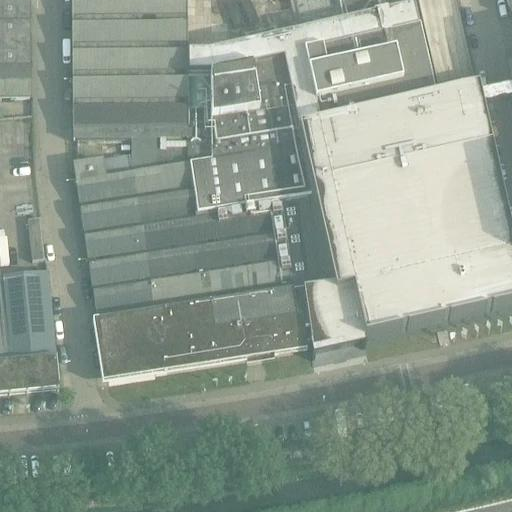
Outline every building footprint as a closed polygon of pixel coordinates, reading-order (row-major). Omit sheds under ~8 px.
[(0,0),(0,10),(31,10),(30,0),(0,0)] [(73,2),(72,2),(73,144),(131,143),(131,160),(131,177),(140,235),(144,261),(148,289),(153,320),(161,372),(162,378),(246,365),(245,360),(272,355),(273,360),(306,355),(305,350),(308,350),(311,363),(314,362),(313,356),(361,345),(362,352),(365,351),(364,345),(511,311),(511,247),(482,114),(494,111),(491,97),(479,100),(478,95),(477,95),(477,94),(434,104),(419,32),(418,32),(413,10),(342,26),(342,27),(207,57),(187,57),(186,1),(185,1),(185,0),(169,0),(73,1),(73,2)] [(269,0),(270,2),(277,0),(294,0),(301,29),(341,20),(342,26),(413,10),(414,10),(411,0),(269,0)] [(0,10),(0,47),(31,47),(31,10),(0,10)] [(31,47),(0,47),(0,83),(30,83),(30,69),(31,69),(31,47)] [(445,99),(475,92),(473,81),(443,89),(445,99)] [(31,83),(30,83),(0,83),(0,102),(31,103),(31,83)] [(511,92),(491,97),(479,100),(482,114),(494,111),(511,106),(511,92)] [(105,182),(76,186),(85,244),(140,235),(131,177),(131,160),(102,164),(105,182)] [(102,164),(73,168),(76,186),(105,182),(102,164)] [(140,235),(85,244),(89,271),(144,261),(140,235)] [(144,261),(89,271),(93,298),(148,289),(144,261)] [(0,397),(58,392),(55,361),(54,362),(46,277),(0,281),(0,397)] [(97,324),(92,325),(93,331),(98,330),(153,320),(148,289),(93,298),(97,324)] [(98,330),(93,331),(102,387),(162,378),(161,372),(153,320),(98,330)]
